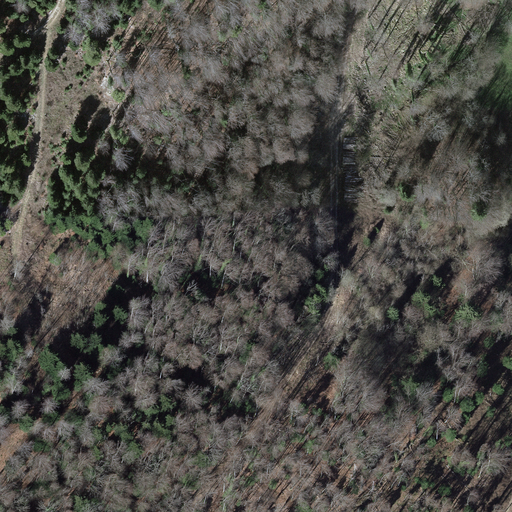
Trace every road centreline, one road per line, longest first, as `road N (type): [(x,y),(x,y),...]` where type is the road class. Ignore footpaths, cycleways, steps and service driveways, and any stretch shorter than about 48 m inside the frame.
road 1 (track): [(337,180),(337,280),(323,324),(240,450),(185,511)]
road 2 (track): [(337,180),(344,50),(360,0)]
